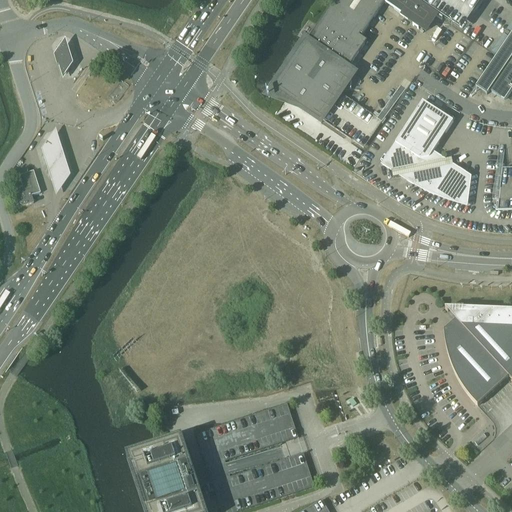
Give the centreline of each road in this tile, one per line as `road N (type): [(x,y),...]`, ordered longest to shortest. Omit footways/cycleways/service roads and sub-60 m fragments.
road 1 (primary): [(0,357),(169,107)]
road 2 (primary): [(153,89),(0,312)]
road 3 (tertiary): [(479,511),(390,417),(369,362),(365,306)]
road 4 (tertiary): [(355,209),(185,85)]
road 5 (tertiary): [(169,107),(336,227)]
road 6 (unclassified): [(10,39),(31,120),(0,178)]
